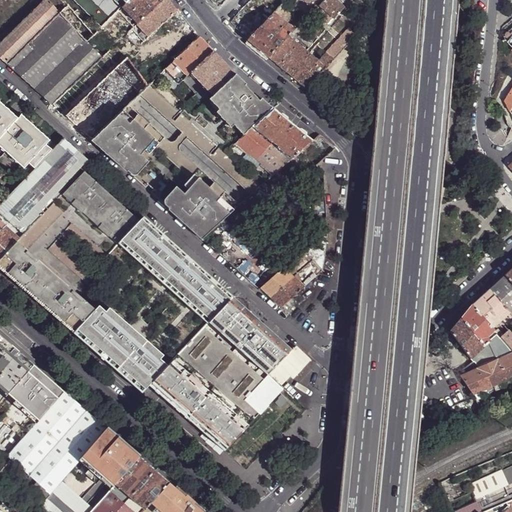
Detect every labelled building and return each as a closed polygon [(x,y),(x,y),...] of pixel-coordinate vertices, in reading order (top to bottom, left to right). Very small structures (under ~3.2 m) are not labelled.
[(124,7),(131,0),(73,0),(102,28),(121,11),(124,7)] [(131,0),(124,7),(139,23),(162,0),(131,0)] [(172,3),(168,0),(162,0),(139,23),(137,24),(149,37),(177,10),(172,3)] [(324,0),(320,5),(334,19),(345,8),(336,0),(324,0)] [(422,10),(423,0),(385,0),(385,3),(385,7),(385,12),(386,17),(388,21),(392,26),(396,30),(401,33),(406,36),(411,36),(409,54),(404,53),(399,54),(395,56),(390,59),(387,62),(384,66),(380,72),(379,74),(378,78),(378,84),(380,91),(381,95),(384,99),(388,103),(393,107),(398,109),(408,110),(406,125),(446,129),(448,108),(445,100),(441,94),(436,89),(421,84),(423,61),(452,64),(457,13),(422,10)] [(67,7),(60,14),(45,1),(0,45),(0,57),(3,60),(8,65),(59,15),(101,59),(114,47),(126,35),(133,29),(135,27),(121,11),(102,28),(95,34),(67,7)] [(181,16),(177,10),(149,37),(144,41),(131,54),(129,56),(140,70),(164,47),(187,24),(181,16)] [(258,49),(268,57),(288,36),(294,30),(274,13),(268,19),(248,41),(258,49)] [(25,80),(53,105),(74,84),(77,82),(97,63),(99,61),(101,59),(59,15),(8,65),(25,80)] [(192,29),(187,24),(164,47),(175,60),(199,36),(192,29)] [(307,89),(357,35),(349,28),(319,61),(288,36),(268,57),(289,74),(307,89)] [(131,54),(144,41),(133,29),(126,35),(134,45),(128,51),(131,54)] [(199,36),(175,60),(166,69),(179,83),(190,72),(213,50),(204,41),(199,36)] [(101,59),(99,61),(107,69),(122,55),(114,47),(101,59)] [(191,97),(200,107),(208,99),(213,94),(235,73),(228,66),(216,54),(213,50),(190,72),(204,85),(191,97)] [(149,85),(127,57),(87,97),(66,117),(83,132),(92,141),(96,136),(119,114),(123,110),(149,85)] [(97,63),(77,82),(85,90),(105,71),(97,63)] [(249,132),(273,109),(267,103),(262,99),(260,101),(255,96),(246,86),(247,84),(238,77),(235,73),(213,94),(220,102),(218,103),(222,107),(221,108),(235,123),(237,122),(241,126),(242,125),(249,132)] [(66,117),(87,97),(74,84),(53,105),(59,111),(66,117)] [(208,99),(219,110),(217,112),(231,127),(234,125),(244,135),(249,132),(242,125),(241,126),(237,122),(235,123),(221,108),(222,107),(218,103),(220,102),(213,94),(208,99)] [(31,163),(37,168),(56,147),(21,115),(18,119),(0,102),(0,139),(4,143),(8,142),(11,145),(9,147),(19,157),(21,154),(25,158),(25,162),(29,165),(31,163)] [(244,157),(248,152),(275,175),(311,141),(306,137),(283,117),(273,109),(249,132),(244,135),(232,147),(244,157)] [(134,120),(123,110),(119,114),(130,124),(134,120)] [(130,124),(119,114),(96,136),(108,148),(105,152),(112,158),(127,172),(132,166),(135,169),(146,159),(142,155),(146,151),(156,140),(145,130),(150,125),(139,115),(134,120),(130,124)] [(326,156),(334,148),(318,135),(311,141),(275,175),(264,185),(271,193),(283,182),(287,186),(318,156),(323,159),(326,156)] [(108,148),(96,136),(92,141),(105,152),(108,148)] [(64,139),(56,147),(37,168),(3,203),(1,205),(0,206),(0,260),(33,225),(84,172),(92,163),(89,160),(64,139)] [(0,139),(0,144),(7,150),(5,152),(15,161),(17,159),(26,168),(29,165),(25,162),(25,158),(21,154),(19,157),(9,147),(11,145),(8,142),(4,143),(0,139)] [(160,144),(156,140),(146,151),(149,155),(160,144)] [(147,160),(146,159),(135,169),(137,171),(147,160)] [(135,169),(130,174),(132,176),(135,177),(138,175),(146,167),(150,163),(147,160),(137,171),(135,169)] [(127,172),(130,174),(135,169),(132,166),(127,172)] [(255,171),(265,180),(269,176),(258,168),(255,171)] [(55,312),(77,331),(94,313),(72,294),(75,292),(90,305),(99,294),(90,285),(97,277),(60,244),(62,242),(64,244),(67,241),(61,236),(63,234),(99,266),(106,258),(106,256),(120,242),(139,221),(84,172),(33,225),(0,260),(0,264),(9,272),(55,312)] [(199,179),(195,175),(185,186),(189,190),(199,179)] [(170,201),(175,205),(170,210),(186,225),(192,230),(196,226),(207,236),(210,235),(231,215),(218,203),(221,199),(226,194),(214,184),(210,189),(199,179),(189,190),(185,194),(180,190),(170,201)] [(175,205),(170,201),(180,190),(177,187),(167,198),(165,200),(165,204),(166,207),(170,210),(175,205)] [(210,235),(253,273),(247,280),(259,291),(261,289),(282,270),(233,225),(238,220),(242,223),(271,196),(262,187),(235,211),(232,213),(231,215),(210,235)] [(232,213),(235,211),(221,199),(218,203),(231,215),(232,213)] [(120,242),(110,254),(106,258),(107,259),(109,261),(109,262),(127,277),(141,262),(139,259),(166,230),(156,221),(147,213),(139,221),(120,242)] [(203,241),(207,236),(196,226),(192,230),(203,241)] [(112,308),(128,321),(191,253),(178,241),(166,230),(139,259),(141,262),(127,277),(126,278),(96,311),(94,313),(77,331),(74,335),(77,338),(81,341),(112,308)] [(304,288),(315,278),(319,238),(284,269),(304,288)] [(142,394),(149,386),(232,296),(236,292),(216,275),(191,253),(128,321),(97,355),(108,364),(137,389),(142,394)] [(0,270),(74,335),(77,331),(55,312),(9,272),(0,264),(0,270)] [(304,288),(284,269),(282,270),(261,289),(274,300),(282,308),(304,288)] [(497,283),(490,289),(511,314),(511,282),(505,275),(497,283)] [(511,314),(490,289),(472,305),(497,334),(500,331),(495,325),(508,314),(511,317),(511,316),(511,314)] [(94,313),(96,311),(90,305),(75,292),(72,294),(94,313)] [(149,386),(178,413),(262,323),(232,296),(149,386)] [(472,305),(462,318),(485,346),(497,335),(497,334),(472,305)] [(92,350),(97,355),(128,321),(112,308),(81,341),(92,350)] [(462,376),(473,394),(476,397),(477,398),(511,383),(511,351),(500,337),(497,335),(485,346),(462,318),(451,331),(474,363),(475,362),(479,367),(476,368),(477,370),(462,376)] [(224,453),(231,445),(261,413),(258,411),(246,401),(293,350),(262,323),(178,413),(222,454),(224,453)] [(511,335),(508,331),(500,337),(511,351),(511,335)] [(0,403),(18,384),(34,366),(14,348),(0,336),(0,403)] [(296,346),(293,350),(246,401),(258,411),(281,386),(284,389),(285,389),(311,360),(306,356),(299,349),(296,346)] [(52,381),(34,366),(18,384),(24,390),(34,379),(45,389),(52,381)] [(24,390),(18,384),(0,403),(0,455),(5,459),(7,456),(65,393),(52,381),(45,389),(34,379),(24,390)] [(80,406),(65,393),(7,456),(50,493),(59,483),(107,429),(80,406)] [(424,436),(434,431),(437,430),(438,431),(463,420),(462,419),(468,416),(468,417),(481,411),(476,397),(419,424),(424,436)] [(122,442),(107,429),(59,483),(60,484),(61,492),(65,491),(67,489),(92,511),(140,458),(122,442)] [(140,458),(92,511),(91,511),(142,511),(169,483),(153,469),(140,458)] [(0,484),(0,485),(16,466),(10,461),(0,472),(0,484)] [(511,466),(470,484),(477,499),(511,484),(511,466)] [(169,483),(142,511),(202,511),(198,508),(169,483)] [(511,498),(481,511),(510,511),(509,510),(511,508),(511,498)] [(78,511),(67,502),(58,511),(78,511)] [(481,511),(477,502),(455,511),(481,511)] [(10,511),(0,503),(0,511),(10,511)]
